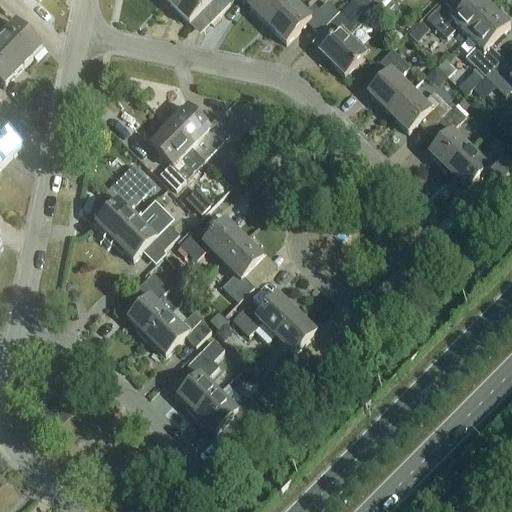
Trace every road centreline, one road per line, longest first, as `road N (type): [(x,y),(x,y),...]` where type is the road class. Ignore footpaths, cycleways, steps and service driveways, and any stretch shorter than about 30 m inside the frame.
road 1 (residential): [(365,156),(425,213),(425,254),(397,284),(372,301),(341,293),(304,259),(301,223),(333,184)]
road 2 (residential): [(24,352),(20,324),(79,38)]
road 3 (residential): [(79,38),(275,77),(365,156)]
road 4 (primary): [(511,303),(304,511)]
road 5 (residential): [(172,511),(190,484),(176,446),(75,346),(24,352)]
road 6 (primary): [(373,511),(511,372)]
